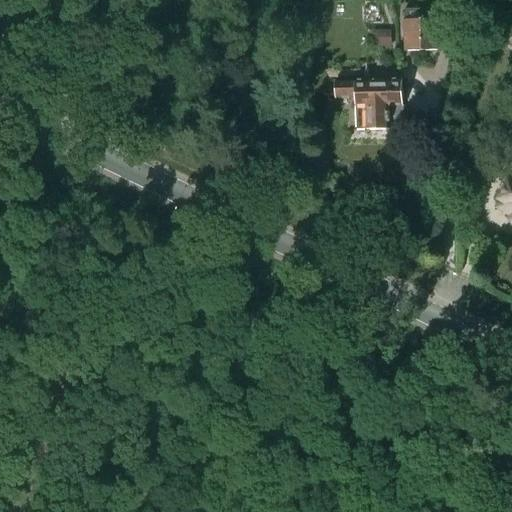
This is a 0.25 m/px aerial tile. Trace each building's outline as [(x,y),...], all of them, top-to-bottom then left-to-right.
[(405,10),(406,51),(440,50),(439,9),(405,10)] [(373,45),(390,45),(390,31),(372,32),(373,45)] [(369,130),(391,130),(390,128),(388,128),(388,123),(390,123),(390,121),(404,121),(402,80),(399,80),(399,82),(360,83),(359,81),(335,81),(336,97),(356,97),(356,104),(353,104),(353,108),(356,107),(357,131),(365,130),(365,133),(369,133),(369,130)] [(511,142),(509,148),(511,149),(511,172),(508,180),(509,181),(496,206),(511,214),(511,216),(511,218),(511,220),(511,142)] [(478,197),(481,188),(470,184),(467,193),(478,197)]
